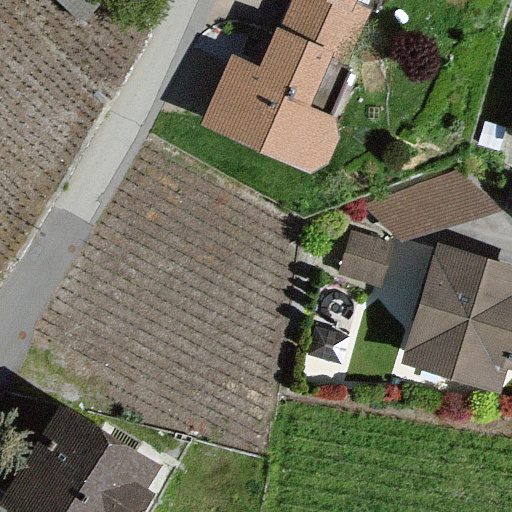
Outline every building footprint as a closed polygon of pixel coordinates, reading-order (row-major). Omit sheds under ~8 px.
[(286,0),(266,55),(234,42),(205,114),(318,162),(335,149),(346,122),(342,103),(318,93),(340,45),(357,52),(369,20),(365,14),(372,2),(364,0),(286,0)] [(375,174),(391,227),(485,198),(469,146),(375,174)] [(387,236),(350,225),(337,269),(374,280),(387,236)] [(511,254),(431,232),(400,335),(405,349),(491,376),(495,353),(511,358),(511,254)] [(53,391),(0,476),(0,489),(37,511),(115,511),(153,452),(53,391)]
